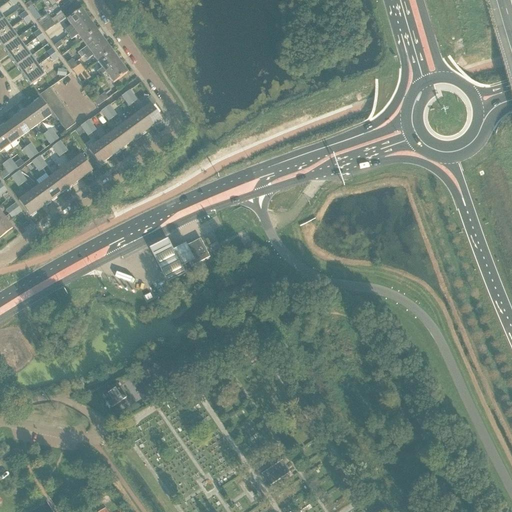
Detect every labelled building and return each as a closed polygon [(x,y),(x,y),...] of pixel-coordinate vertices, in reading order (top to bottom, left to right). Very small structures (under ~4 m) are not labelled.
[(68,35),(88,21),(80,10),(67,20),(71,26),(65,30),(68,35)] [(41,27),(51,20),(47,14),(37,22),(41,27)] [(0,36),(11,29),(4,20),(0,22),(0,36)] [(51,20),(41,27),(45,33),(55,25),(51,20)] [(96,31),(88,21),(68,35),(71,40),(78,35),(82,41),(96,31)] [(0,45),(2,49),(17,38),(11,29),(0,36),(0,45)] [(85,55),(104,42),(96,31),(82,41),(86,47),(77,53),(81,58),(85,55)] [(17,38),(2,49),(9,58),(24,47),(17,38)] [(87,59),(92,55),(97,62),(111,52),(104,42),(85,55),(87,59)] [(24,47),(9,58),(16,67),(31,57),(24,47)] [(111,52),(97,62),(102,68),(97,72),(100,76),(105,73),(119,63),(111,52)] [(31,57),(16,67),(23,77),(37,66),(31,57)] [(75,63),(70,67),(77,77),(85,71),(80,64),(77,66),(75,63)] [(105,73),(113,83),(127,73),(119,63),(105,73)] [(37,66),(23,77),(30,86),(44,76),(37,66)] [(77,77),(82,83),(90,78),(85,71),(77,77)] [(53,93),(49,88),(40,95),(43,100),(53,93)] [(125,94),(132,103),(136,100),(129,91),(125,94)] [(57,98),(53,93),(43,100),(47,105),(57,98)] [(104,93),(94,101),(98,106),(108,99),(104,93)] [(128,106),(132,103),(125,94),(121,97),(128,106)] [(47,105),(51,111),(60,103),(57,98),(47,105)] [(51,116),(39,100),(29,108),(40,123),(51,116)] [(64,109),(60,103),(51,111),(54,116),(64,109)] [(149,105),(139,113),(150,128),(161,121),(149,105)] [(105,109),(112,118),(116,115),(109,106),(105,109)] [(29,108),(19,115),(30,131),(40,123),(29,108)] [(64,109),(54,116),(58,121),(68,114),(64,109)] [(108,121),(112,118),(105,109),(101,112),(108,121)] [(140,136),(150,128),(139,113),(129,120),(140,136)] [(72,119),(68,114),(58,121),(62,126),(72,119)] [(19,115),(8,123),(20,138),(30,131),(19,115)] [(72,119),(62,126),(65,131),(75,124),(72,119)] [(119,128),(130,143),(140,136),(129,120),(119,128)] [(84,124),(91,133),(95,130),(88,121),(84,124)] [(8,123),(0,128),(0,132),(10,146),(20,138),(8,123)] [(87,136),(91,133),(84,124),(80,127),(87,136)] [(120,151),(130,143),(119,128),(108,135),(120,151)] [(48,133),(54,142),(55,143),(59,139),(52,130),(48,133)] [(0,132),(0,152),(10,146),(0,132)] [(55,143),(54,142),(48,133),(44,136),(51,145),(55,143)] [(110,158),(120,151),(108,135),(98,142),(110,158)] [(56,145),(63,155),(68,152),(61,142),(56,145)] [(99,166),(110,158),(98,142),(88,150),(99,166)] [(27,148),(34,157),(34,158),(39,154),(32,145),(27,148)] [(60,157),(63,155),(56,145),(53,148),(60,157)] [(31,160),(34,158),(34,157),(27,148),(24,151),(31,160)] [(69,164),(81,179),(91,172),(80,156),(69,164)] [(36,161),(43,170),(48,167),(41,157),(36,161)] [(7,163),(13,172),(14,173),(19,169),(12,160),(7,163)] [(43,170),(36,161),(33,163),(40,172),(43,170)] [(14,173),(13,172),(7,163),(4,165),(11,175),(14,173)] [(71,187),(81,179),(69,164),(59,171),(71,187)] [(60,194),(71,187),(59,171),(49,179),(60,194)] [(16,176),(23,185),(28,182),(20,172),(16,176)] [(23,185),(16,176),(13,178),(20,187),(23,185)] [(50,202),(60,194),(49,179),(39,186),(50,202)] [(40,209),(50,202),(39,186),(29,193),(40,209)] [(18,201),(30,217),(40,209),(29,193),(18,201)] [(6,211),(9,214),(18,208),(15,204),(6,211)] [(18,208),(9,214),(12,219),(21,212),(18,208)] [(4,218),(0,221),(0,238),(12,229),(4,218)] [(185,248),(194,266),(210,258),(201,240),(185,248)] [(171,241),(154,250),(170,285),(189,275),(186,270),(194,266),(185,248),(177,251),(171,241)] [(171,387),(165,377),(151,384),(157,395),(171,387)] [(107,401),(112,408),(126,398),(117,384),(113,387),(112,387),(107,390),(108,391),(103,394),(107,400),(107,401)] [(149,393),(146,388),(139,392),(142,397),(149,393)] [(149,393),(142,397),(146,405),(152,401),(149,397),(151,396),(149,393)] [(291,472),(283,460),(263,473),(270,485),(291,472)]
